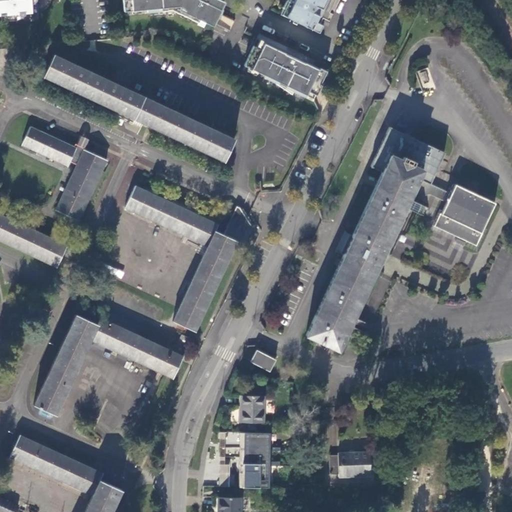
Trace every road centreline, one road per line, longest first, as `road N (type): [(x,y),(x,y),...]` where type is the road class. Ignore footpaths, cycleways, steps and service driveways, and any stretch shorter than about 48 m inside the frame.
road 1 (residential): [(367,68),(201,399),(176,487),(177,511)]
road 2 (residential): [(367,68),(265,17),(254,0)]
